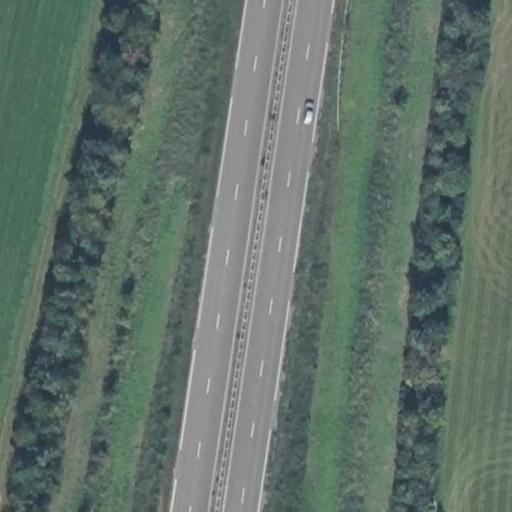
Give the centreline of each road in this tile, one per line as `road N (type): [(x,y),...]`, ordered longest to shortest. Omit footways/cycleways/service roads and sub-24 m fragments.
road 1 (track): [(4,511),(102,0)]
road 2 (trunk): [(236,511),(313,0)]
road 3 (trunk): [(263,0),(187,511)]
